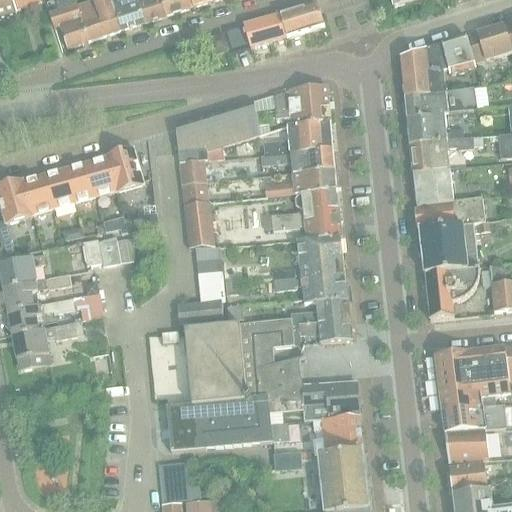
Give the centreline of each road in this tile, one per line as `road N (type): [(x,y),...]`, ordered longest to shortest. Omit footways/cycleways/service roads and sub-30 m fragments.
road 1 (residential): [(18,106),(31,84),(283,0)]
road 2 (tertiary): [(398,343),(362,77)]
road 3 (residential): [(0,168),(237,95),(241,80)]
road 4 (tertiary): [(18,106),(241,80)]
road 5 (residential): [(362,77),(392,44),(511,6)]
road 6 (tertiary): [(417,511),(398,343)]
road 7 (tertiary): [(241,80),(337,65),(362,77)]
